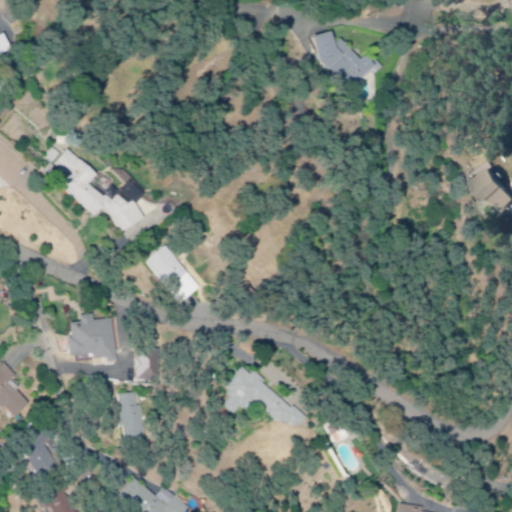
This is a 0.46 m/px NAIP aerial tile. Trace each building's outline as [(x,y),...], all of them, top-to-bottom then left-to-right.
[(310,49),(335,73),(337,71),(355,88),(375,67),(364,57),(360,61),(339,41),(337,42),(326,32),(310,49)] [(0,40),(0,69),(5,68),(1,59),(19,52),(12,35),(0,40)] [(128,234),(149,220),(144,213),(124,197),(116,202),(98,188),(96,186),(103,177),(99,171),(73,151),(60,168),(74,178),(65,190),(101,217),(109,212),(117,218),(128,234)] [(511,207),(511,181),(506,170),(487,180),(503,212),(511,207)] [(149,194),(134,181),(123,194),(138,207),(149,194)] [(206,289),(170,248),(151,265),(187,306),(206,289)] [(113,321),(95,323),(94,316),(81,317),(82,324),(69,326),(72,357),(94,355),(94,363),(117,360),(113,321)] [(164,351),(138,350),(137,381),(163,382),(164,351)] [(30,406),(10,385),(17,378),(4,365),(0,368),(0,405),(14,421),(30,406)] [(299,433),(311,419),(258,375),(257,376),(249,369),(230,391),(239,398),(231,408),(241,416),(248,408),(252,411),(260,401),(299,433)] [(143,407),(139,407),(138,395),(119,396),(121,428),(125,428),(126,440),(145,439),(143,407)] [(38,478),(56,469),(45,445),(26,454),(38,478)] [(163,489),(156,498),(132,480),(119,497),(138,511),(188,511),(190,510),(163,489)] [(74,511),(67,493),(47,501),(51,511),(74,511)]
